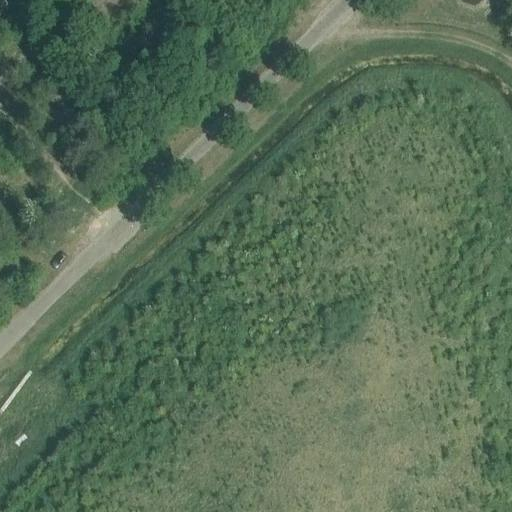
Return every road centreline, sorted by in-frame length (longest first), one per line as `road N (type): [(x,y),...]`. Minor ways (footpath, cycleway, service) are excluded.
road 1 (unclassified): [(0,340),(350,0)]
road 2 (track): [(511,63),(445,37),(314,34)]
